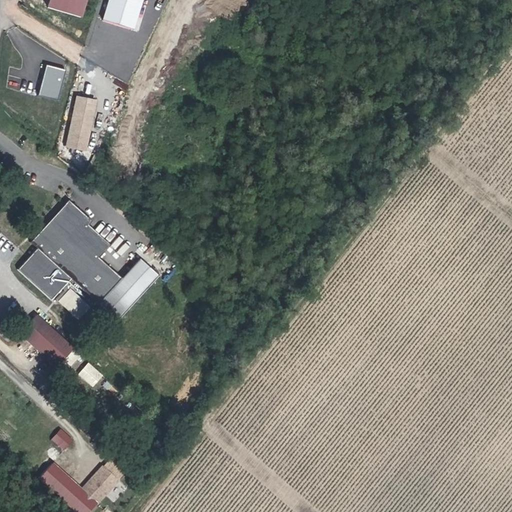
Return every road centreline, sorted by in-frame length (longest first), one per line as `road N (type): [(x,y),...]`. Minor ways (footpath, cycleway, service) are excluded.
road 1 (track): [(511,42),(426,153),(511,223)]
road 2 (unknown): [(0,136),(81,196),(137,256)]
